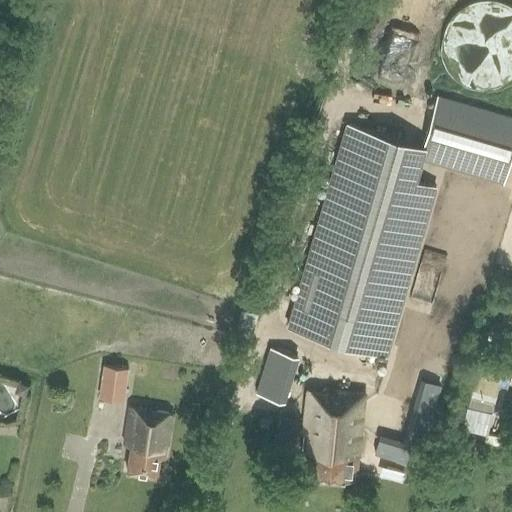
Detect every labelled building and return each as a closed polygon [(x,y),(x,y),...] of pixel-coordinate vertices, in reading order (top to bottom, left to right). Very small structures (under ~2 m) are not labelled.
[(445,29),(442,38),(442,47),(443,56),(446,65),(451,73),(457,80),(465,85),(473,89),(482,91),(492,91),(501,89),(509,86),(511,83),(511,7),(506,4),(497,1),(489,0),(486,0),(479,1),(470,3),(462,8),(455,14),(449,21),(445,29)] [(503,182),(511,152),(511,116),(437,95),(422,146),(349,124),(289,328),(390,357),(439,186),(419,180),(425,159),(503,182)] [(256,390),(286,399),(300,353),(271,344),(256,390)] [(104,365),(102,381),(114,383),(111,398),(123,400),(128,369),(104,365)] [(439,383),(420,378),(416,396),(434,401),(439,383)] [(365,392),(325,387),(324,390),(307,390),(301,451),(304,451),(302,474),(356,480),(362,420),(376,421),(378,401),(364,400),(365,392)] [(487,433),(493,411),(467,405),(462,427),(487,433)] [(165,459),(172,413),(130,407),(124,445),(130,446),(126,471),(157,476),(159,458),(165,459)] [(379,433),(374,452),(402,459),(407,440),(379,433)]
